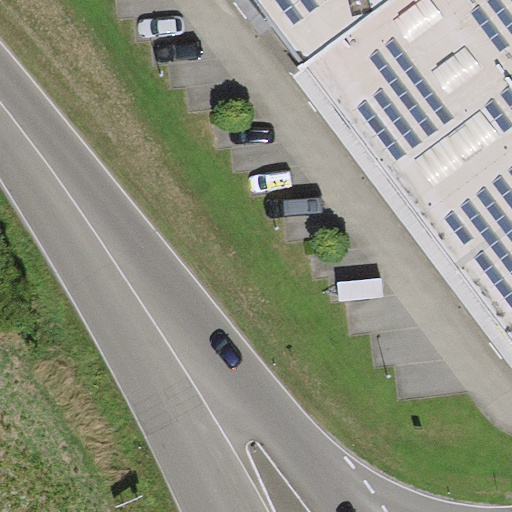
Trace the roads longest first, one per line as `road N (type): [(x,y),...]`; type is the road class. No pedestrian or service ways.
road 1 (secondary): [(236,415),(0,92)]
road 2 (secondary): [(361,510),(236,415)]
